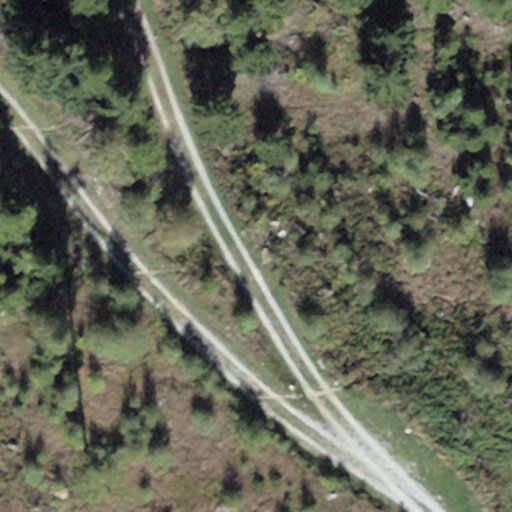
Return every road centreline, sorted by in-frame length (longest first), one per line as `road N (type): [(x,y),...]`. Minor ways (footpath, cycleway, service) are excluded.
road 1 (track): [(433,511),(348,444),(207,185),(128,0)]
road 2 (track): [(348,444),(188,317),(0,95)]
